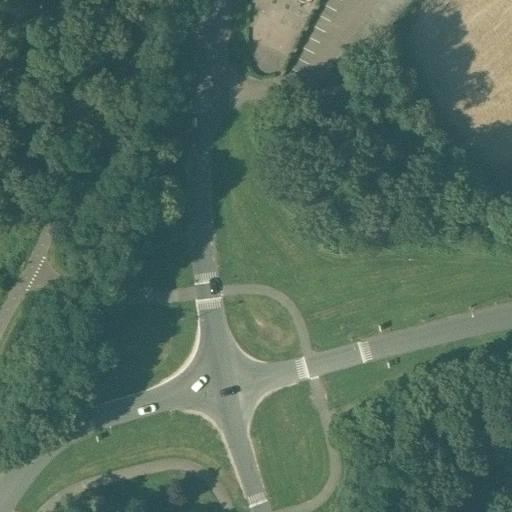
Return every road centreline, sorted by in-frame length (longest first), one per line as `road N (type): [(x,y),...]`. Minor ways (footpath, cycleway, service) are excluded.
road 1 (secondary): [(220,385),(197,138),(214,0)]
road 2 (tertiary): [(0,510),(17,473),(59,436),(220,385)]
road 3 (residential): [(382,345),(220,385)]
road 4 (secondary): [(260,511),(220,385)]
road 5 (residential): [(382,345),(511,318)]
